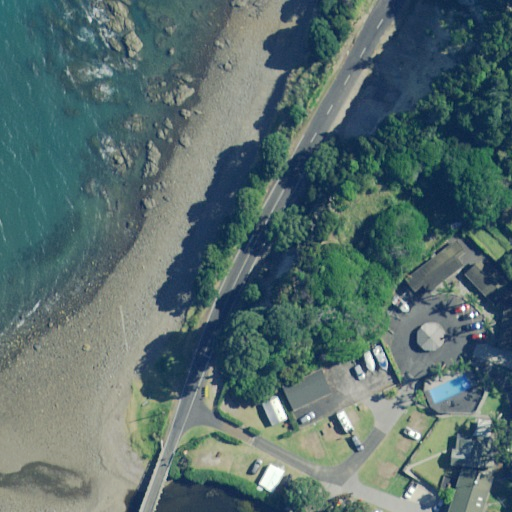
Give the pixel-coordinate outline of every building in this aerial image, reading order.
[(509,283),(481,249),(462,264),(458,259),(466,253),(455,239),(406,280),(415,292),(422,286),(431,296),(463,269),(495,306),(500,302),(503,305),(500,351),(511,351),(511,296),(507,296),(510,294),(504,287),(509,283)] [(416,331),(416,343),(424,350),(434,351),(443,344),(444,332),(443,330),(442,328),(440,326),(439,324),(437,323),(434,322),(432,322),(429,322),(427,322),(425,323),(422,324),(420,325),(419,327),(417,329),(416,331)] [(332,394),(322,372),(285,389),(295,411),(332,394)] [(286,418),(277,398),(261,405),(270,425),(286,418)] [(497,438),(457,435),(455,466),(495,469),(497,438)] [(225,467),(226,456),(212,455),(211,466),(225,467)] [(284,472),(270,464),(258,485),(272,493),(284,472)] [(482,511),(493,477),(461,467),(447,511),(482,511)]
